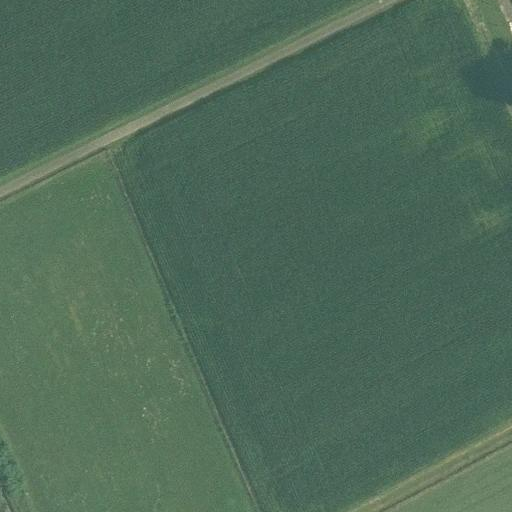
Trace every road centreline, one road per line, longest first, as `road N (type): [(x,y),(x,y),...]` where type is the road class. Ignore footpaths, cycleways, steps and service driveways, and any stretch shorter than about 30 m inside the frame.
road 1 (unknown): [(0,198),(403,0)]
road 2 (track): [(511,432),(365,511)]
